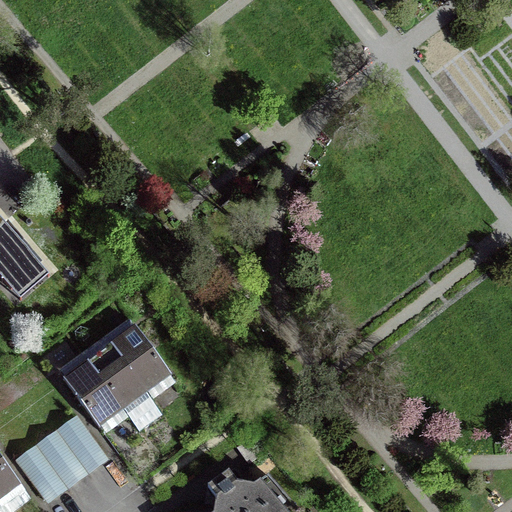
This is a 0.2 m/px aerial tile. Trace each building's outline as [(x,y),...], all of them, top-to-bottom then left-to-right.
[(0,280),(10,292),(38,267),(0,221),(0,280)] [(122,338),(110,347),(98,355),(86,364),(74,373),(62,381),(98,431),(122,413),(146,396),(170,379),(134,329),(122,338)] [(49,503),(109,459),(78,417),(18,461),(49,503)] [(0,501),(19,488),(0,461),(0,501)] [(236,486),(227,474),(206,489),(215,501),(213,509),(212,511),(295,511),(267,478),(252,488),(236,486)]
